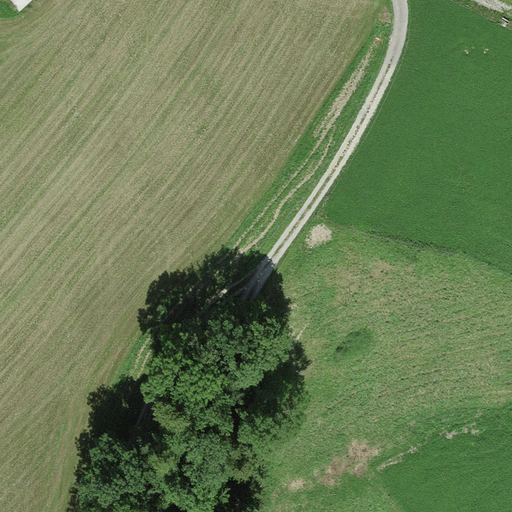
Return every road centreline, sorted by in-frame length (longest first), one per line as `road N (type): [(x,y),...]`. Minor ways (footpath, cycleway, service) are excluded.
road 1 (track): [(402,0),(397,51),(374,101),(243,315),(191,423),(164,511)]
road 2 (track): [(290,240),(203,320),(174,360),(116,511)]
